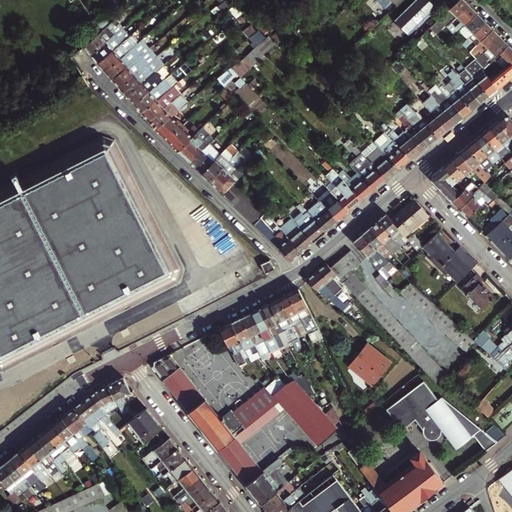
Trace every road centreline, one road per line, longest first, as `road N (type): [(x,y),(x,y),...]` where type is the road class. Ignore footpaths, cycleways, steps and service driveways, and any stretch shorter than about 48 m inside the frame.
road 1 (residential): [(84,60),(296,273)]
road 2 (residential): [(127,358),(248,511)]
road 3 (tertiary): [(127,358),(296,273)]
road 4 (tertiary): [(0,446),(77,384),(127,358)]
road 5 (tertiary): [(296,273),(413,177)]
road 6 (residential): [(413,177),(511,281)]
road 7 (tertiary): [(413,177),(511,97)]
